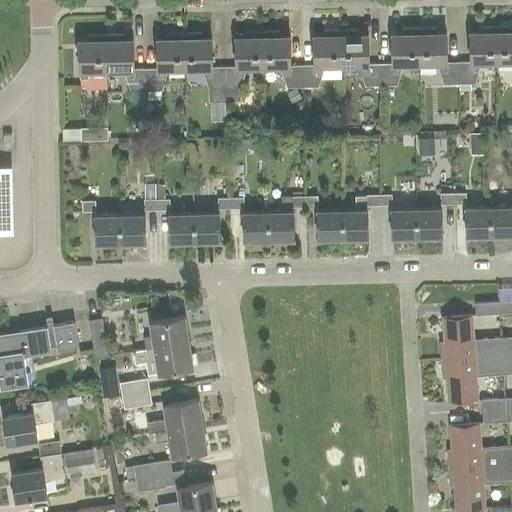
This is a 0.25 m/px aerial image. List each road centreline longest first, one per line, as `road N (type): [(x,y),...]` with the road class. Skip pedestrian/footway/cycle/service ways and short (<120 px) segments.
road 1 (residential): [(47,279),(41,0)]
road 2 (residential): [(406,267),(423,511)]
road 3 (residential): [(257,511),(215,271)]
road 4 (residential): [(215,271),(406,267)]
road 5 (residential): [(47,279),(215,271)]
